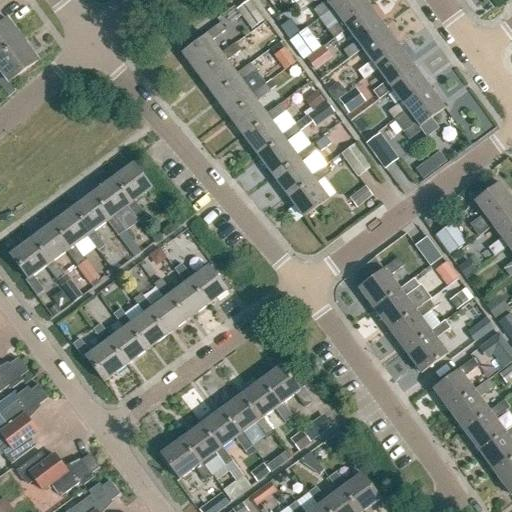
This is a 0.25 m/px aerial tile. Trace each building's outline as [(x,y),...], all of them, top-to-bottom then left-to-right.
[(329,6),(337,0),(323,0),(325,2),(312,12),(318,20),(332,10),(329,6)] [(363,0),(337,0),(329,6),(332,10),(318,20),(327,32),(333,40),(347,31),(344,27),(369,8),(363,0)] [(236,10),(251,30),(263,21),(249,1),(236,10)] [(384,28),(369,8),(344,27),(347,31),(356,43),(342,53),(348,61),(362,51),(359,47),(384,28)] [(293,36),(303,26),(293,16),(283,27),(293,36)] [(253,43),(273,30),(267,21),(247,34),(253,43)] [(0,59),(23,43),(8,22),(0,27),(0,59)] [(222,58),(220,55),(210,42),(225,31),(219,24),(204,35),(205,37),(181,55),(197,76),(222,58)] [(374,67),(399,48),(384,28),(359,47),(362,51),(371,63),(357,73),(364,81),(377,71),(374,67)] [(301,50),(311,42),(304,33),(294,41),(301,50)] [(23,43),(0,59),(0,73),(3,77),(0,79),(0,92),(39,65),(23,43)] [(237,78),(235,75),(225,62),(240,52),(234,44),(220,55),(222,58),(197,76),(212,96),(237,78)] [(274,55),(284,69),(296,62),(286,47),(274,55)] [(389,87),(414,69),(399,48),(374,67),(377,71),(386,83),(373,93),(379,101),(392,91),(389,87)] [(334,62),(325,50),(309,62),(318,74),(334,62)] [(250,96),(240,83),(255,72),(249,65),(235,75),(237,78),(212,96),(227,117),(252,98),(250,96)] [(430,89),(414,69),(389,87),(392,91),(401,103),(388,113),(394,121),(407,111),(404,108),(430,89)] [(265,116),(255,103),(270,92),(264,85),(250,96),(252,98),(227,117),(242,137),(267,118),(265,116)] [(348,115),(365,102),(355,89),(338,101),(348,115)] [(420,128),(445,110),(430,89),(404,108),(407,111),(394,121),(403,133),(408,141),(423,131),(420,128)] [(312,112),(324,103),(316,93),(304,102),(312,112)] [(315,127),(333,113),(326,103),(307,117),(315,127)] [(280,136),(271,123),(285,113),(280,105),(265,116),(267,118),(242,137),(257,157),(282,139),(280,136)] [(295,157),(286,144),(300,133),(295,126),(280,136),(282,139),(257,157),(272,178),(297,159),(295,157)] [(384,170),(398,160),(380,135),(366,145),(384,170)] [(316,145),(321,152),(331,144),(326,138),(316,145)] [(371,168),(354,145),(341,155),(358,178),(371,168)] [(312,179),(310,177),(301,164),(315,153),(310,146),(295,157),(297,159),(272,178),(287,198),(312,179)] [(416,171),(423,180),(432,173),(425,164),(416,171)] [(132,165),(111,180),(129,205),(127,207),(137,222),(145,216),(134,202),(150,190),(132,165)] [(328,201),(316,184),(330,174),(325,166),(310,177),(312,179),(287,198),(303,219),(328,201)] [(129,205),(111,180),(91,195),(109,220),(106,222),(117,237),(124,231),(114,217),(127,207),(129,205)] [(474,201),(484,214),(470,224),(479,235),(492,225),(490,222),(511,205),(511,199),(499,183),(474,201)] [(356,209),(372,197),(365,188),(349,200),(356,209)] [(109,220),(91,195),(70,210),(89,235),(86,237),(97,252),(104,246),(94,232),(106,222),(109,220)] [(511,236),(511,205),(490,222),(492,225),(501,237),(488,247),(494,256),(507,246),(505,242),(511,236)] [(89,235),(70,210),(50,225),(69,250),(66,252),(76,267),(84,261),(73,247),(86,237),(89,235)] [(434,237),(449,257),(467,243),(452,224),(434,237)] [(69,250),(50,225),(30,240),(48,265),(46,267),(56,281),(64,276),(53,262),(66,252),(69,250)] [(511,236),(505,242),(507,246),(511,252),(511,261),(503,268),(509,276),(511,273),(511,236)] [(415,247),(430,267),(441,259),(426,238),(415,247)] [(48,265),(30,240),(9,255),(27,279),(25,281),(36,296),(43,291),(33,276),(46,267),(48,265)] [(156,267),(166,259),(159,249),(149,258),(156,267)] [(357,290),(374,311),(400,292),(398,290),(388,277),(403,265),(398,258),(382,269),(383,271),(357,290)] [(458,268),(466,278),(477,271),(469,260),(458,268)] [(77,268),(90,286),(99,278),(87,261),(77,268)] [(435,271),(447,288),(458,280),(446,263),(435,271)] [(205,308),(226,293),(208,268),(191,280),(181,265),(173,271),(184,285),(187,283),(205,308)] [(413,279),(398,290),(400,292),(374,311),(389,332),(415,313),(413,311),(403,297),(419,286),(413,279)] [(62,286),(73,301),(82,295),(71,280),(62,286)] [(185,323),(205,308),(187,283),(184,285),(171,295),(160,280),(153,285),(164,300),(167,298),(185,323)] [(469,303),(473,299),(466,290),(461,293),(469,303)] [(456,312),(469,303),(461,293),(449,302),(456,312)] [(165,338),(185,323),(167,298),(164,300),(151,309),(140,295),(133,300),(143,315),(146,313),(165,338)] [(495,299),(485,306),(495,319),(504,312),(495,299)] [(428,300),(413,311),(415,313),(389,332),(404,353),(430,334),(429,332),(419,318),(434,307),(428,300)] [(468,318),(480,309),(474,302),(462,310),(468,318)] [(54,317),(60,312),(55,306),(49,311),(54,317)] [(144,352),(165,338),(146,313),(143,315),(130,324),(120,310),(112,315),(123,330),(126,327),(144,352)] [(509,340),(511,337),(511,315),(511,314),(498,324),(509,340)] [(475,343),(494,329),(486,318),(467,332),(475,343)] [(434,340),(449,328),(444,321),(429,332),(430,334),(404,353),(420,374),(446,355),(434,340)] [(124,367),(144,352),(126,327),(123,330),(110,339),(99,325),(92,330),(102,345),(106,342),(124,367)] [(486,358),(505,344),(498,333),(478,347),(486,358)] [(103,383),(124,367),(106,342),(102,345),(90,354),(79,340),(72,345),(83,360),(85,358),(103,383)] [(20,379),(28,373),(18,359),(0,372),(0,393),(9,387),(12,391),(23,382),(20,379)] [(432,390),(448,412),(474,393),(472,391),(462,378),(477,367),(472,359),(456,370),(457,372),(432,390)] [(281,366),(260,382),(279,407),(282,404),(294,395),(304,408),(312,403),(302,389),(313,381),(306,372),(292,382),(281,366)] [(511,367),(511,366),(499,375),(506,384),(511,379),(511,367)] [(487,380),(472,391),(474,393),(448,412),(463,433),(489,413),(488,412),(478,398),(492,387),(487,380)] [(292,418),(282,404),(279,407),(260,382),(240,396),(259,421),(262,419),(275,410),(284,423),(292,418)] [(48,400),(38,387),(30,392),(28,389),(0,409),(0,417),(8,428),(0,434),(0,435),(10,449),(2,454),(11,466),(36,447),(30,439),(38,434),(25,417),(48,400)] [(272,433),(262,419),(259,421),(240,396),(221,411),(239,436),(242,434),(255,425),(264,438),(272,433)] [(502,401),(488,412),(489,413),(463,433),(478,453),(504,434),(503,432),(493,419),(508,408),(502,401)] [(221,411),(201,426),(219,451),(222,449),(235,439),(248,456),(255,451),(252,447),(242,434),(239,436),(221,411)] [(331,427),(323,416),(302,431),(311,442),(331,427)] [(511,425),(503,432),(504,434),(478,453),(494,475),(511,461),(511,444),(509,440),(511,437),(511,425)] [(232,462),(222,449),(219,451),(201,426),(181,440),(199,466),(202,464),(215,454),(224,468),(232,462)] [(299,452),(311,443),(302,432),(290,441),(299,452)] [(342,436),(332,442),(338,453),(349,447),(342,436)] [(181,440),(160,456),(179,481),(189,494),(204,482),(212,477),(202,464),(199,466),(181,440)] [(286,451),(268,465),(273,471),(291,458),(286,451)] [(92,475),(99,469),(89,456),(67,473),(54,456),(46,461),(41,454),(16,472),(24,484),(32,478),(42,492),(51,486),(60,498),(80,483),(83,487),(94,478),(92,475)] [(511,461),(494,475),(510,496),(511,494),(511,461)] [(264,464),(251,473),(258,482),(270,472),(264,464)] [(356,511),(362,511),(379,500),(361,474),(345,486),(335,473),(327,479),(337,492),(340,490),(356,511)] [(242,474),(232,482),(241,494),(251,487),(242,474)] [(97,511),(119,496),(110,483),(102,488),(99,485),(89,493),(87,491),(68,504),(73,510),(70,511),(97,511)] [(325,511),(356,511),(340,490),(337,492),(325,501),(315,488),(307,493),(317,507),(320,505),(325,511)] [(260,490),(250,498),(256,506),(266,499),(260,490)] [(199,511),(218,511),(228,504),(221,495),(199,511)] [(232,511),(248,511),(242,503),(232,511)] [(325,511),(320,505),(317,507),(310,511),(302,511),(295,503),(288,508),(290,511),(325,511)]
